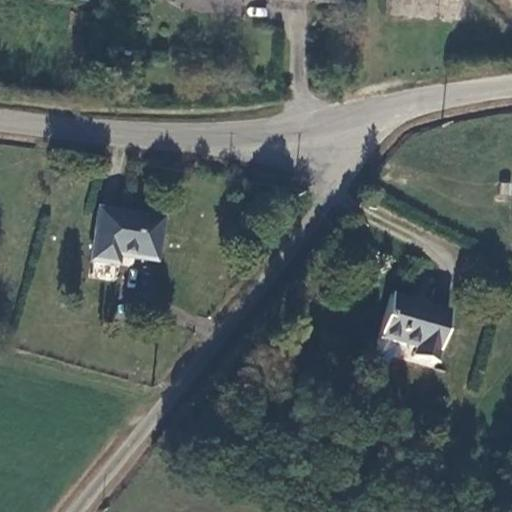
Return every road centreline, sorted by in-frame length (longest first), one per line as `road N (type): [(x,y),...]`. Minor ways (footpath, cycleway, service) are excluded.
road 1 (unclassified): [(355,115),(328,197),(80,511)]
road 2 (unclassified): [(0,121),(192,139),(268,134),(355,115)]
road 3 (unclassified): [(355,115),(511,85)]
